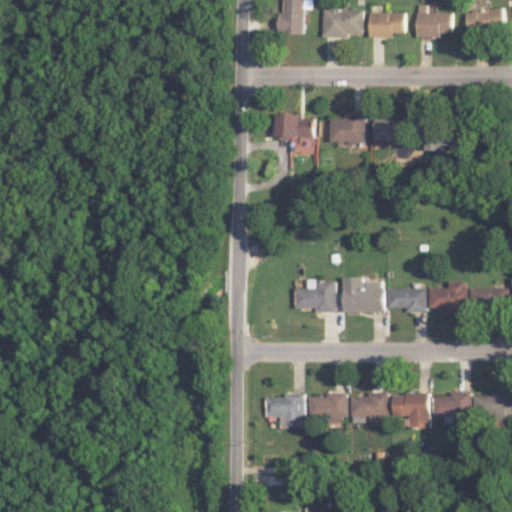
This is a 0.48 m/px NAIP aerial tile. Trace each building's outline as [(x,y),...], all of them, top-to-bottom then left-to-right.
[(304,34),(304,0),(284,0),(284,8),(280,8),(279,33),(304,34)] [(418,37),(442,37),(442,32),(454,32),(454,12),(428,11),(429,4),(418,4),(418,37)] [(470,34),(508,30),(505,7),(467,11),(470,34)] [(364,33),(365,8),(324,8),(324,37),(351,37),(351,33),(364,33)] [(371,37),(394,37),(394,32),(406,32),(407,12),(371,12),(371,37)] [(331,142),(367,142),(367,113),(345,113),(345,118),(332,118),(331,142)] [(277,136),(316,137),(316,115),(277,114),(277,136)] [(377,139),(411,140),(412,119),(377,118),(377,139)] [(427,150),(445,150),(445,144),(453,144),(453,149),(472,149),(473,129),(427,128),(427,150)] [(344,276),(344,312),(385,311),(384,280),(365,281),(364,276),(344,276)] [(337,279),(308,279),(309,287),(296,287),(296,308),(316,307),(316,311),(337,311),(337,279)] [(431,287),(430,309),(468,310),(469,280),(450,280),(450,287),(431,287)] [(427,287),(388,287),(389,307),(407,307),(407,311),(427,311),(427,287)] [(511,287),(472,287),(472,308),(511,308),(511,287)] [(472,416),(472,391),(451,391),(451,395),(434,394),(434,416),(472,416)] [(303,392),(284,393),(284,396),(265,396),(266,416),(279,416),(280,427),(304,427),(303,392)] [(309,396),(309,420),(348,419),(347,392),(327,392),(327,396),(309,396)] [(389,392),(368,392),(368,396),(351,395),(351,415),(368,415),(368,421),(388,421),(389,392)] [(511,392),(475,393),(476,419),(511,418),(511,392)] [(430,393),(394,393),(393,415),(409,415),(409,427),(430,427),(430,393)]
